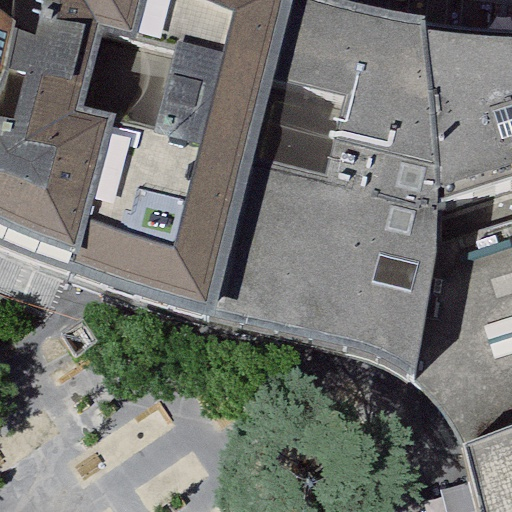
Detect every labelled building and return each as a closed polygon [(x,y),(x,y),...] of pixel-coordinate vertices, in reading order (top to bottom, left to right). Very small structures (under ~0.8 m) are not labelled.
[(0,0),(0,36),(18,48),(18,11),(18,0),(0,0)] [(144,50),(154,0),(18,0),(18,11),(47,19),(40,55),(18,48),(8,92),(30,97),(17,144),(0,140),(0,254),(12,260),(101,299),(141,142),(101,133),(123,44),(144,50)] [(141,142),(101,299),(156,319),(234,345),(271,178),(290,93),(310,4),(300,0),(154,0),(144,50),(196,67),(175,151),(141,142)] [(271,178),(234,345),(354,370),(394,382),(430,405),(445,324),(453,251),(454,213),(455,182),(435,39),(369,21),(310,4),(290,93),(363,109),(344,194),(271,178)] [(8,92),(18,48),(0,36),(0,113),(5,105),(8,92)] [(511,45),(496,44),(435,39),(455,182),(454,213),(511,194),(511,45)] [(445,324),(430,405),(455,426),(474,463),(511,449),(511,194),(454,213),(453,251),(445,324)] [(511,511),(511,449),(474,463),(485,511),(511,511)]
